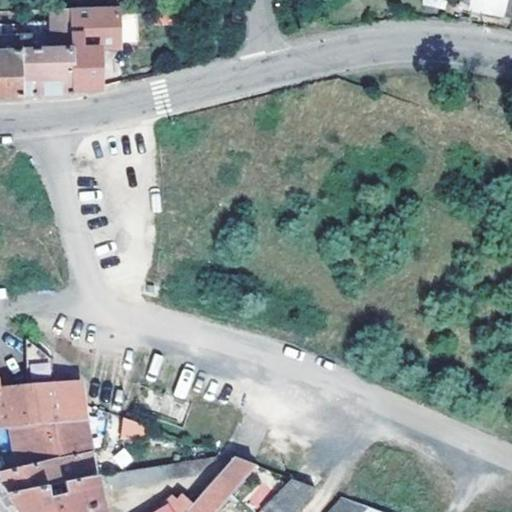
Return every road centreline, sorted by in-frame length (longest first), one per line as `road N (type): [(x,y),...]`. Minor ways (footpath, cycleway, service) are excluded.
road 1 (residential): [(97,314),(187,333),(511,461)]
road 2 (tertiary): [(511,57),(399,48),(270,71)]
road 3 (tertiary): [(270,71),(45,121)]
road 4 (residential): [(97,314),(60,202),(45,121)]
